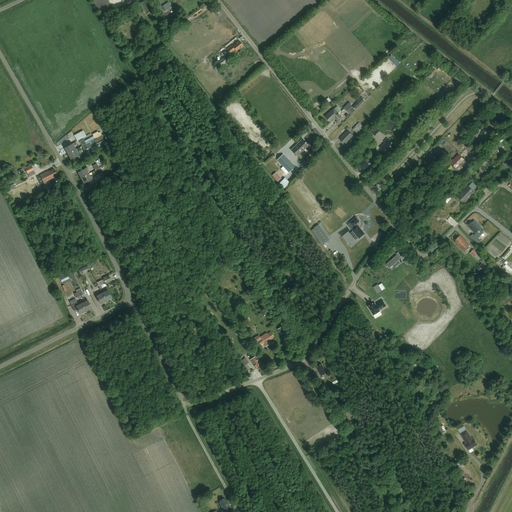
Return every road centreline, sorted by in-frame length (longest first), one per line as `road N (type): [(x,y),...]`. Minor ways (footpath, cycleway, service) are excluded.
road 1 (unclassified): [(394,226),(216,0)]
road 2 (unclassified): [(130,301),(0,53)]
road 3 (unclassified): [(255,379),(308,353),(394,226)]
road 4 (residential): [(255,379),(336,511)]
road 5 (unclassified): [(394,226),(426,255),(498,182)]
road 6 (unclassified): [(130,301),(0,366)]
road 7 (unclassified): [(185,409),(130,301)]
